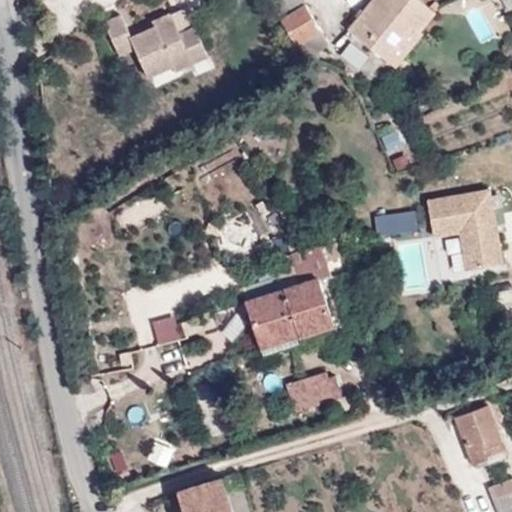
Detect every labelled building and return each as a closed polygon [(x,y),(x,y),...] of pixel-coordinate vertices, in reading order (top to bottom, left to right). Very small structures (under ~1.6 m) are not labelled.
[(272,0),(281,15),(279,16),(296,46),(320,32),(301,0),(272,0)] [(436,13),(430,8),(419,0),(373,0),(364,13),(359,18),(349,31),(385,59),(412,25),(421,33),(436,13)] [(511,0),(502,0),(509,12),(511,9),(511,0)] [(435,1),(430,8),(436,13),(441,6),(435,1)] [(359,18),(364,13),(358,8),(354,13),(359,18)] [(156,29),(132,39),(123,16),(105,24),(120,59),(136,53),(148,82),(177,71),(178,74),(209,61),(196,28),(180,34),(172,15),(153,23),(156,29)] [(423,35),(421,33),(412,25),(385,59),(397,69),(423,35)] [(320,32),(296,46),(295,47),(298,53),(302,52),(307,61),(310,59),(329,47),(320,32)] [(356,40),(346,55),(363,66),(373,52),(356,40)] [(302,52),(298,53),(302,60),(303,63),(307,61),(302,52)] [(394,135),(380,108),(367,114),(381,141),(394,135)] [(399,172),(410,166),(407,158),(395,163),(399,172)] [(492,192),(428,202),(434,240),(460,235),(467,274),(504,268),(492,192)] [(420,211),(380,214),(382,235),(422,231),(420,211)] [(346,259),(339,240),(321,245),(327,266),(346,259)] [(316,269),(327,266),(321,245),(292,255),(301,284),(254,300),(258,310),(251,312),(261,345),(298,332),(300,338),(301,338),(335,326),(316,269)] [(258,310),(254,300),(247,302),(251,312),(258,310)] [(303,343),(301,338),(300,338),(298,332),(261,345),(264,355),(303,343)] [(294,412),(342,396),(336,375),(326,379),(325,374),(286,386),(294,412)] [(484,449),(503,442),(490,406),(457,418),(473,464),(487,459),(484,449)] [(508,457),(503,442),(484,449),(487,459),(473,464),(475,469),(508,457)] [(233,511),(228,493),(241,488),(238,475),(179,493),(183,511),(233,511)] [(497,511),(504,511),(511,509),(511,478),(493,486),(496,497),(492,498),(497,511)] [(496,497),(493,486),(488,487),(492,498),(496,497)] [(248,511),(241,488),(228,493),(233,511),(248,511)]
